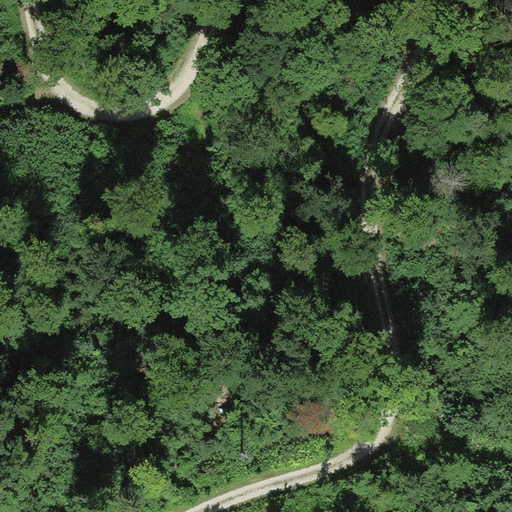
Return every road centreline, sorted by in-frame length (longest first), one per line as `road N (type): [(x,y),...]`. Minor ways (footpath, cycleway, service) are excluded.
road 1 (track): [(440,0),(380,132),(367,193),(397,392),(382,433),(336,466),(238,491),(195,511)]
road 2 (track): [(31,0),(58,81),(107,110),(159,102),(194,62),(224,0)]
road 3 (track): [(382,433),(511,450)]
